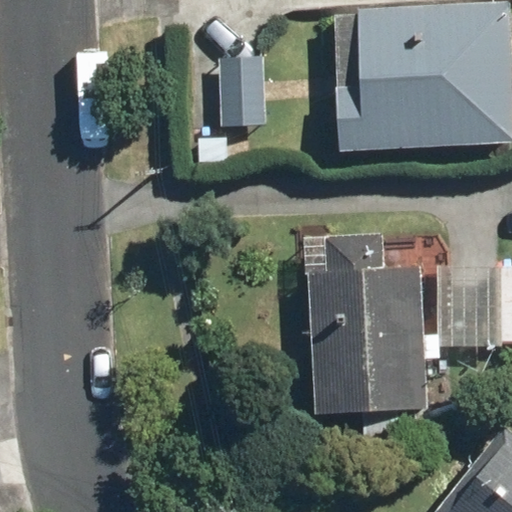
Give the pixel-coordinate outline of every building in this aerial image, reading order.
[(511,110),(506,2),(331,11),(338,150),(511,140),(511,110)] [(221,58),(223,126),(268,125),(266,56),(221,58)] [(322,272),(306,272),(313,409),(426,404),(419,262),(383,264),(382,231),(320,234),(322,272)] [(511,256),(433,259),(435,341),(511,339),(511,256)] [(429,511),(511,511),(511,431),(501,422),(429,511)]
